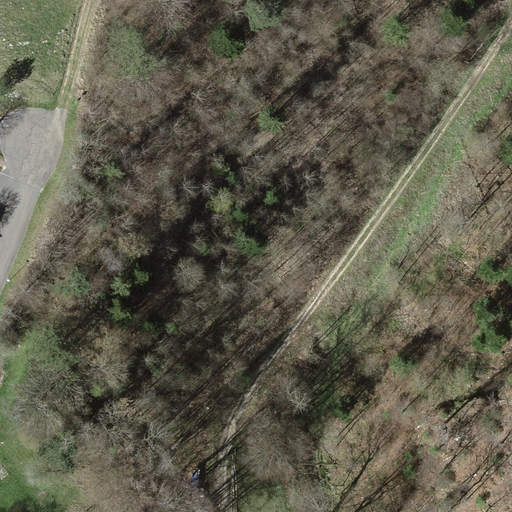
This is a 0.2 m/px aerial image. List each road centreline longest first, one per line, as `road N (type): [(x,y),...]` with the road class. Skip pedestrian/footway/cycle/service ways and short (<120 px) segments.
road 1 (track): [(223,511),(234,417),(511,24)]
road 2 (track): [(46,137),(90,0)]
road 3 (residential): [(0,249),(46,137)]
